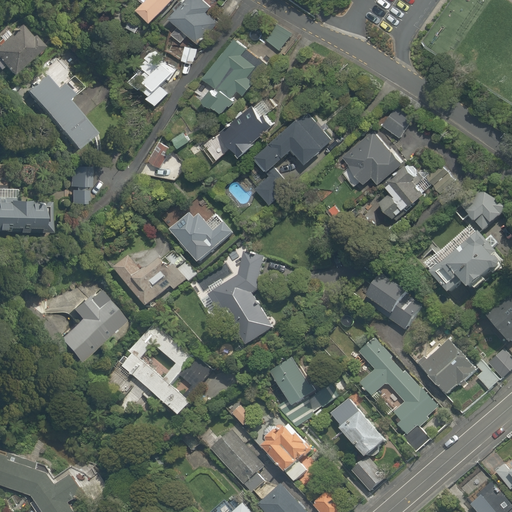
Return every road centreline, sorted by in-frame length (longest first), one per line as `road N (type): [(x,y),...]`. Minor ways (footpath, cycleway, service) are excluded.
road 1 (residential): [(511,152),(372,57),(260,0)]
road 2 (residential): [(250,0),(98,208)]
road 3 (residential): [(511,408),(390,511)]
